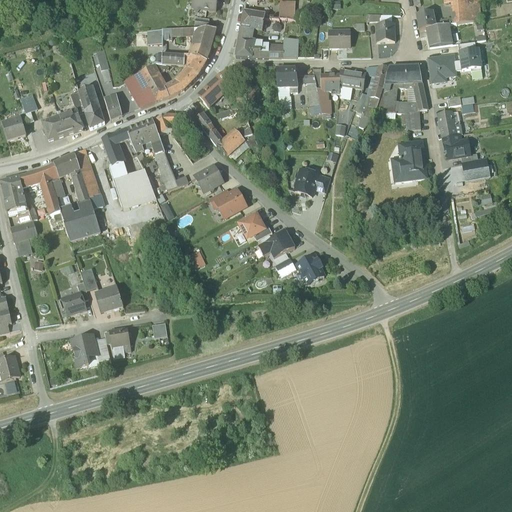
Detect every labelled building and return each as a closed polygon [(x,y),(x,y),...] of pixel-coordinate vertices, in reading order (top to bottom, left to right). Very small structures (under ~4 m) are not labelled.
[(218,0),(193,0),(193,5),(195,5),(194,13),(197,16),(200,14),(216,16),(218,0)] [(454,0),(455,4),(456,16),(480,14),(479,8),(478,0),(454,0)] [(280,22),(294,23),(296,6),(281,5),(280,22)] [(480,14),(456,16),(456,27),(481,23),(480,14)] [(266,18),(244,15),(242,32),(255,35),(264,35),(264,33),(264,27),(265,21),(266,18)] [(433,15),(416,18),(419,33),(426,32),(436,30),(435,24),(433,15)] [(450,21),(435,24),(436,30),(444,29),(449,28),(451,28),(450,21)] [(210,24),(196,22),(194,34),(198,34),(208,34),(210,24)] [(284,26),(264,27),(264,33),(284,35),(284,26)] [(298,26),(284,26),(284,35),(284,42),(298,43),(298,26)] [(365,34),(364,26),(353,26),(354,34),(365,34)] [(394,26),(375,28),(376,46),(395,45),(394,26)] [(436,30),(426,32),(430,51),(447,49),(453,48),(449,28),(444,29),(436,30)] [(255,35),(242,32),(236,61),(284,62),(284,54),(254,51),(255,35)] [(208,34),(198,34),(195,43),(190,60),(196,61),(207,64),(211,56),(216,33),(208,34)] [(194,34),(157,36),(157,43),(195,43),(198,34),(194,34)] [(157,36),(139,37),(141,66),(156,65),(156,61),(157,43),(157,36)] [(350,52),(350,36),(330,36),(330,52),(350,52)] [(284,54),(284,62),(297,62),(298,43),(284,42),(284,54)] [(459,56),(476,53),(475,45),(458,48),(459,56)] [(481,53),(479,53),(476,53),(459,56),(461,66),(462,74),(471,73),(471,75),(482,74),(481,64),(483,64),(481,53)] [(104,57),(96,59),(99,72),(101,78),(109,76),(104,57)] [(453,59),(429,63),(432,87),(445,85),(444,81),(456,79),(455,75),(462,74),(461,66),(454,67),(453,59)] [(190,60),(185,60),(185,62),(184,70),(190,71),(196,61),(190,60)] [(185,62),(156,61),(156,65),(156,68),(167,69),(184,70),(185,62)] [(190,71),(190,73),(198,80),(206,67),(207,64),(196,61),(190,71)] [(167,69),(156,68),(153,71),(157,79),(169,73),(167,69)] [(417,112),(419,116),(428,113),(420,70),(389,71),(379,104),(375,115),(401,119),(407,120),(409,113),(417,112)] [(153,71),(125,86),(141,112),(169,102),(165,93),(157,79),(153,71)] [(370,101),(370,102),(379,104),(389,71),(377,71),(370,101)] [(190,73),(177,87),(185,94),(198,80),(190,73)] [(295,73),(277,73),(278,92),(284,92),(284,93),(290,92),(290,97),(298,97),(298,92),(295,73)] [(350,75),(340,73),(340,88),(348,89),(350,75)] [(198,100),(209,112),(232,91),(226,75),(220,77),(198,100)] [(366,77),(350,75),(348,89),(364,92),(366,77)] [(340,78),(321,77),(321,93),(321,97),(339,97),(340,81),(340,78)] [(314,79),(303,80),(304,89),(310,89),(316,88),(314,79)] [(177,87),(165,93),(169,102),(178,98),(185,94),(177,87)] [(233,95),(239,111),(258,104),(253,88),(233,95)] [(92,91),(78,96),(81,107),(91,104),(94,109),(97,108),(92,91)] [(311,96),(308,96),(309,105),(319,104),(318,99),(318,95),(317,95),(311,96)] [(84,118),(78,98),(70,100),(75,114),(76,114),(78,120),(84,118)] [(370,102),(370,101),(362,98),(357,108),(355,114),(358,117),(364,119),(370,102)] [(33,100),(20,104),(25,117),(37,113),(33,100)] [(291,101),(279,102),(280,115),(292,114),(291,101)] [(103,105),(109,127),(120,122),(115,102),(103,105)] [(461,109),(462,109),(461,102),(448,104),(449,111),(461,109)] [(91,104),(81,107),(86,122),(100,116),(97,108),(94,109),(91,104)] [(239,111),(232,113),(235,122),(261,113),(258,104),(239,111)] [(328,105),(319,105),(322,119),(326,118),(330,118),(330,105),(328,105)] [(462,109),(461,109),(462,117),(474,115),(473,108),(462,109)] [(220,123),(233,118),(231,112),(218,117),(220,123)] [(407,120),(401,119),(401,128),(405,128),(406,134),(421,133),(419,116),(417,112),(409,113),(407,120)] [(71,118),(62,121),(61,119),(59,120),(65,140),(83,134),(78,120),(76,114),(75,114),(70,115),(71,118)] [(100,116),(86,122),(91,135),(104,129),(100,116)] [(451,116),(438,119),(443,142),(458,139),(462,139),(460,128),(453,129),(451,116)] [(30,133),(25,117),(19,119),(20,123),(21,123),(24,135),(30,133)] [(224,143),(203,117),(196,123),(196,124),(216,150),(228,161),(228,160),(245,146),(234,134),(224,143)] [(364,119),(358,117),(351,136),(360,139),(371,122),(364,119)] [(166,119),(153,124),(159,139),(173,134),(170,129),(181,126),(177,120),(166,119)] [(253,123),(234,134),(245,146),(259,137),(268,134),(263,119),(253,123)] [(56,123),(42,128),(49,146),(65,140),(59,120),(56,121),(56,123)] [(20,123),(2,129),(7,146),(26,140),(24,135),(21,123),(20,123)] [(153,124),(126,134),(131,145),(137,157),(151,152),(154,160),(165,156),(153,124)] [(338,128),(335,138),(345,140),(347,130),(338,128)] [(126,134),(114,139),(118,150),(126,146),(131,145),(126,134)] [(114,139),(103,144),(111,171),(112,172),(123,168),(124,167),(118,150),(114,139)] [(458,139),(443,142),(446,157),(448,157),(449,163),(461,161),(470,159),(467,144),(460,145),(458,139)] [(131,145),(126,146),(134,161),(138,159),(137,157),(131,145)] [(419,146),(399,149),(400,158),(420,155),(419,146)] [(210,155),(201,147),(194,152),(203,161),(210,155)] [(86,153),(75,158),(80,175),(90,204),(101,200),(86,153)] [(420,155),(400,158),(400,163),(392,164),(393,174),(397,173),(399,186),(427,183),(425,172),(423,172),(420,155)] [(170,169),(165,156),(154,160),(159,173),(170,169)] [(470,159),(461,161),(462,168),(478,165),(478,164),(477,157),(470,159)] [(75,158),(61,164),(54,168),(60,183),(67,180),(67,181),(71,179),(80,175),(75,158)] [(478,165),(463,168),(462,168),(466,186),(489,181),(486,163),(478,164),(478,165)] [(60,183),(54,168),(47,172),(52,187),(60,183)] [(123,168),(112,172),(111,171),(110,172),(114,185),(126,181),(123,168)] [(176,185),(170,169),(159,173),(165,189),(176,185)] [(222,186),(214,171),(195,182),(198,186),(196,191),(213,195),(214,191),(222,186)] [(27,179),(19,181),(23,195),(39,191),(47,221),(61,217),(60,214),(56,201),(52,187),(47,172),(27,179)] [(319,180),(301,174),(295,191),(296,191),(295,196),(312,201),(314,194),(319,180)] [(80,175),(71,179),(76,195),(80,208),(90,205),(90,204),(80,175)] [(126,181),(114,185),(122,210),(155,200),(145,175),(126,181)] [(331,184),(319,180),(314,194),(326,198),(331,184)] [(23,195),(19,181),(0,186),(0,188),(6,214),(17,212),(18,218),(26,216),(26,214),(29,214),(28,211),(27,210),(26,210),(23,195)] [(176,185),(165,189),(168,196),(188,188),(184,181),(176,185)] [(60,183),(52,187),(56,201),(64,199),(63,194),(60,183)] [(224,195),(209,203),(215,213),(218,211),(216,207),(227,200),(224,195)] [(237,196),(230,199),(227,200),(216,207),(218,211),(220,216),(225,213),(229,220),(245,211),(237,196)] [(64,199),(56,201),(60,214),(72,211),(68,198),(64,199)] [(105,211),(101,200),(90,204),(90,205),(93,214),(105,211)] [(80,208),(78,209),(83,225),(95,221),(93,214),(90,205),(80,208)] [(170,206),(163,208),(168,223),(175,221),(170,206)] [(72,211),(60,214),(61,217),(65,231),(68,240),(71,247),(88,241),(83,225),(78,209),(72,211)] [(29,214),(30,217),(32,225),(38,223),(35,212),(29,214)] [(265,233),(256,218),(239,228),(247,243),(265,233)] [(95,221),(83,225),(88,241),(100,238),(95,221)] [(28,228),(25,229),(29,242),(37,239),(33,227),(28,228)] [(25,229),(11,233),(14,246),(29,242),(25,229)] [(253,240),(256,246),(272,237),(269,231),(253,240)] [(259,251),(258,252),(264,261),(271,257),(273,263),(274,264),(286,257),(295,252),(286,236),(272,244),(259,251)] [(269,239),(256,246),(259,251),(272,244),(269,239)] [(190,259),(197,273),(207,269),(201,254),(190,259)] [(286,257),(274,264),(273,263),(272,263),(276,269),(278,268),(289,262),(286,257)] [(315,259),(308,263),(305,262),(303,263),(302,266),(297,269),(301,276),(298,278),(297,280),(299,283),(300,283),(304,281),(308,289),(324,279),(320,272),(322,271),(315,259)] [(295,274),(289,262),(278,268),(284,280),(295,274)] [(91,271),(80,275),(83,285),(86,294),(98,290),(91,271)] [(83,285),(77,287),(80,295),(83,304),(89,302),(83,285)] [(117,291),(98,297),(104,316),(123,310),(117,291)] [(80,295),(62,302),(67,319),(86,312),(83,304),(80,295)] [(6,301),(0,302),(0,315),(9,314),(6,301)] [(9,314),(0,315),(0,329),(12,327),(9,314)] [(165,326),(152,328),(154,341),(167,339),(165,326)] [(127,331),(109,334),(111,350),(122,348),(130,347),(127,331)] [(93,338),(71,343),(78,369),(89,367),(87,360),(97,358),(94,343),(93,338)] [(105,341),(94,343),(97,358),(99,363),(110,361),(105,341)] [(5,361),(0,362),(0,377),(1,383),(19,378),(16,367),(14,360),(14,359),(5,361)]
